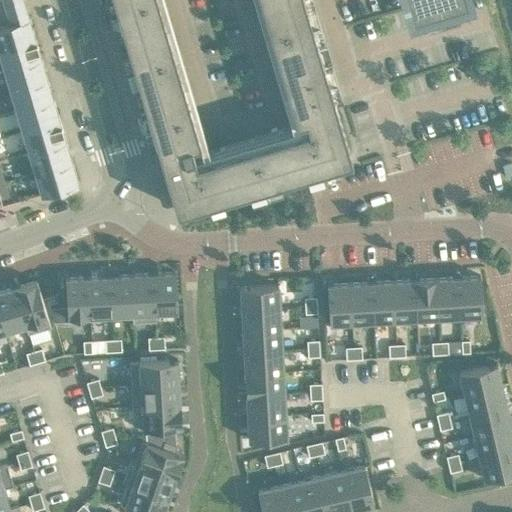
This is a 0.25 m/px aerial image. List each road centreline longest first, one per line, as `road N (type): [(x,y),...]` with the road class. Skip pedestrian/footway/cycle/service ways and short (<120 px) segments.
road 1 (residential): [(511,232),(222,243)]
road 2 (tertiary): [(110,198),(134,166),(87,0)]
road 3 (tertiary): [(58,0),(110,198)]
road 4 (residential): [(110,198),(181,241),(222,243)]
road 5 (tertiary): [(0,247),(88,215),(110,198)]
